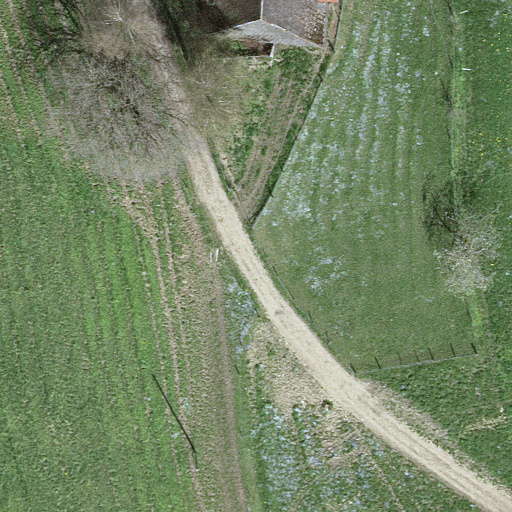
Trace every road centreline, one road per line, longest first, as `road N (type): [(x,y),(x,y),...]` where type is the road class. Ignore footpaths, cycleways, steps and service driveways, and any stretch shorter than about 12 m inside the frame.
road 1 (track): [(511,511),(378,412),(292,320),(238,242),(179,132),(140,0)]
road 2 (track): [(204,179),(238,511)]
